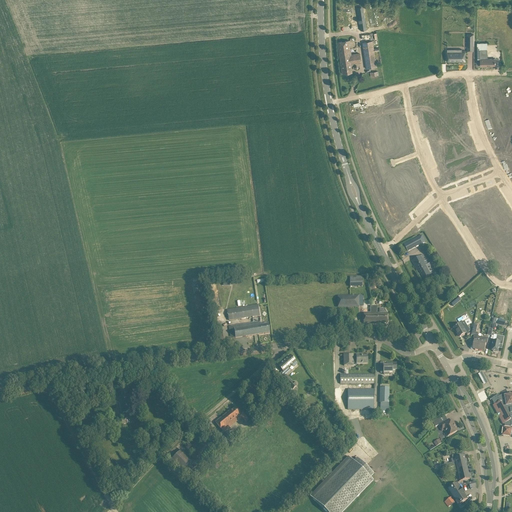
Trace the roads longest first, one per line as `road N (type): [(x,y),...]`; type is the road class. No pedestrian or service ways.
road 1 (residential): [(0,393),(324,340),(375,338),(408,354),(423,349)]
road 2 (track): [(114,508),(184,432),(288,344)]
road 3 (track): [(511,70),(446,74),(329,102)]
road 4 (secondary): [(347,174),(324,71),(320,0)]
road 5 (track): [(114,508),(44,383)]
road 6 (secondary): [(489,498),(489,448),(457,383)]
road 7 (secondary): [(457,383),(489,498)]
